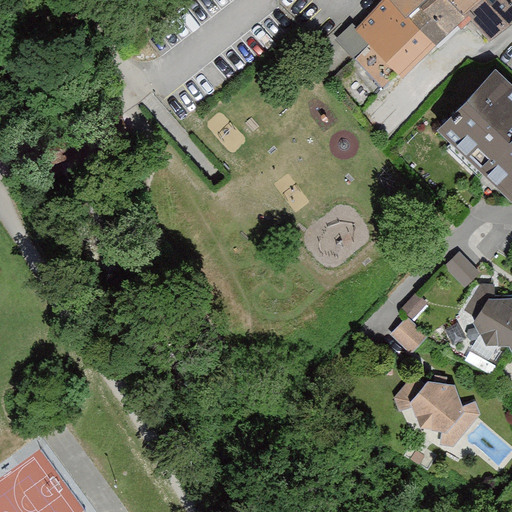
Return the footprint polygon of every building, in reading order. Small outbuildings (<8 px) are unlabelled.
[(403,13),(390,0),(377,0),(352,26),(396,70),(401,73),(443,29),(414,2),(403,13)] [(470,0),(390,0),(403,13),(414,2),(443,29),(460,10),(470,0)] [(511,17),(511,0),(470,0),(460,10),(485,41),(511,17)] [(396,70),(352,26),(348,22),(329,41),(377,89),(396,70)] [(511,87),(491,66),(434,123),(509,197),(511,194),(511,87)] [(467,282),(479,271),(461,251),(448,263),(467,282)] [(511,300),(483,283),(456,329),(511,362),(511,300)] [(423,334),(403,316),(388,333),(407,351),(423,334)] [(451,382),(424,377),(406,400),(415,426),(438,428),(437,446),(449,447),(476,415),(472,402),(460,405),(451,382)]
